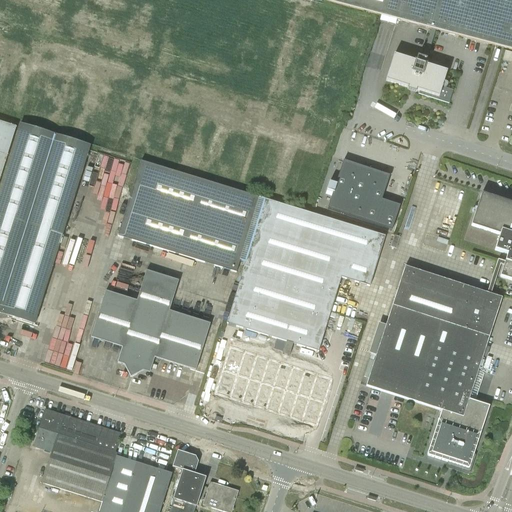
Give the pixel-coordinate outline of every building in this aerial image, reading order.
[(511,0),(323,0),(323,1),(381,16),(379,22),(395,26),(396,21),(417,26),(428,29),(431,30),(435,31),(439,32),(488,45),(493,46),(504,49),(511,50),(511,0)] [(394,55),(386,81),(419,92),(419,95),(449,104),(450,101),(452,95),(453,91),(442,87),(447,72),(426,65),(427,60),(426,60),(435,31),(431,30),(422,59),(418,57),(416,62),(394,55)] [(511,53),(505,51),(502,61),(511,63),(511,53)] [(0,178),(16,128),(0,122),(0,178)] [(19,126),(0,187),(0,314),(34,325),(89,148),(19,126)] [(329,183),(325,195),(331,197),(327,210),(391,231),(400,206),(381,200),(389,176),(343,161),(335,185),(329,183)] [(140,162),(117,237),(152,247),(220,268),(236,273),(237,268),(239,261),(245,263),(264,200),(152,165),(140,162)] [(507,255),(504,262),(500,277),(511,281),(511,204),(481,194),(471,226),(499,235),(494,251),(507,255)] [(226,324),(276,340),(286,343),(282,356),(288,358),(292,345),(318,352),(330,312),(341,278),(369,287),(375,268),(385,237),(312,215),(264,200),(245,263),(243,268),(226,324)] [(396,249),(400,238),(394,236),(393,239),(390,247),(396,249)] [(493,296),(487,294),(404,267),(366,387),(441,411),(426,456),(469,469),(489,407),(474,402),(483,374),(478,372),(501,299),(493,296)] [(169,312),(179,282),(146,272),(137,302),(106,292),(91,339),(122,349),(117,364),(124,366),(130,379),(149,369),(151,370),(154,359),(195,372),(210,325),(169,312)] [(230,347),(215,394),(316,427),(331,379),(230,347)] [(39,429),(115,454),(121,434),(45,410),(39,429)] [(115,455),(115,454),(39,429),(33,448),(52,454),(42,484),(101,503),(98,511),(159,511),(171,475),(116,457),(116,456),(115,455)] [(182,471),(169,511),(193,511),(194,511),(195,511),(203,486),(205,478),(193,474),(197,463),(194,457),(176,452),(171,468),(182,471)] [(221,511),(231,511),(237,492),(209,483),(202,506),(221,511)]
